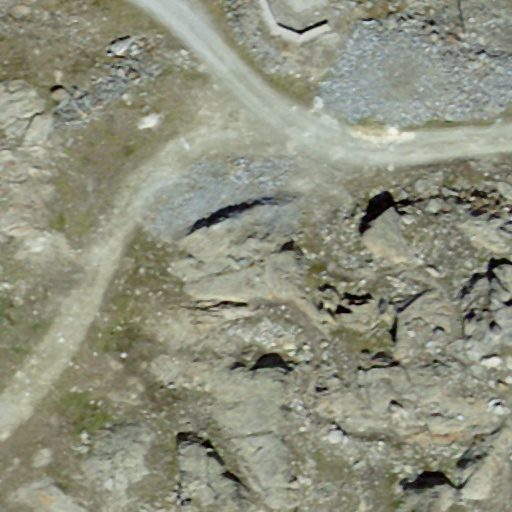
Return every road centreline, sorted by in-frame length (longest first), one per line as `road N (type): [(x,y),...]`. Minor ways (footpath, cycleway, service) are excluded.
road 1 (track): [(511,132),(394,142),(312,126),(249,92)]
road 2 (track): [(249,92),(142,0)]
